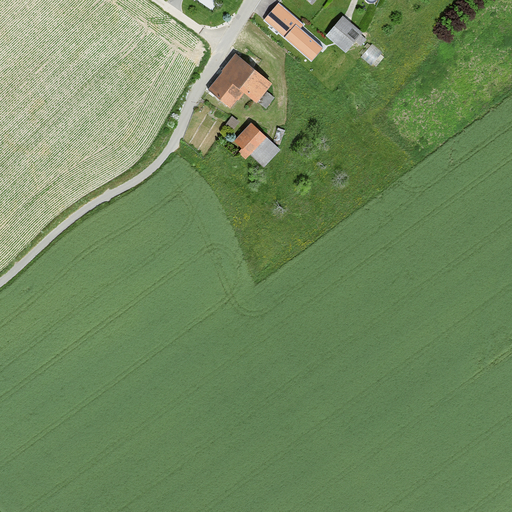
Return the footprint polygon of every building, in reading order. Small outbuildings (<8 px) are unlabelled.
[(292,7),(282,0),(262,0),(254,11),(277,28),(292,7)] [(361,33),(342,17),(326,37),(345,53),(361,33)] [(373,63),(384,50),(373,41),(363,54),(373,63)] [(270,82),(236,55),(208,90),(231,108),(242,93),(254,103),(270,82)] [(279,150),(250,123),(234,141),(263,168),(279,150)]
